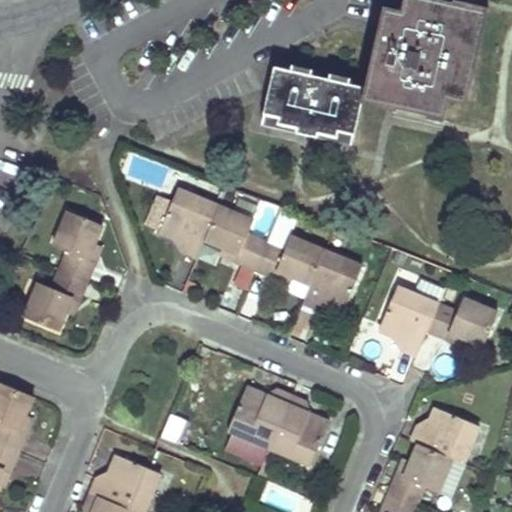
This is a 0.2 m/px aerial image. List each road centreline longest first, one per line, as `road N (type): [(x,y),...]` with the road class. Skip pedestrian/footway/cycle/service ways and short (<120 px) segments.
road 1 (residential): [(342,511),(374,429),(357,391),(183,316),(155,312),(125,330),(100,394)]
road 2 (residential): [(100,394),(52,511)]
